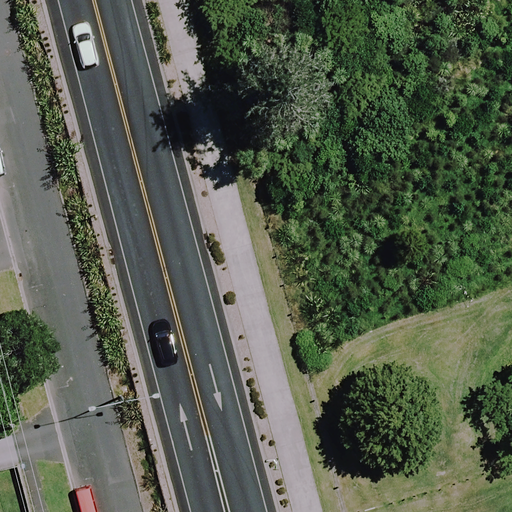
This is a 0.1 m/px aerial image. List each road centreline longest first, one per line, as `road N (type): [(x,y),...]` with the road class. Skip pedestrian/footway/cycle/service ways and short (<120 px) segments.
road 1 (primary): [(229,511),(96,0)]
road 2 (residential): [(104,511),(0,95)]
